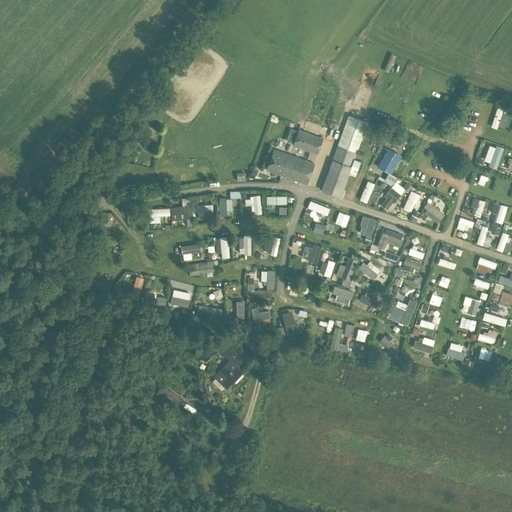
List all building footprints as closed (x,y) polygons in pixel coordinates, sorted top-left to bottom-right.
[(497,107),(491,127),(496,129),(500,117),(502,112),(503,109),(497,107)] [(344,128),(321,190),(340,197),(365,128),(367,122),(349,115),(344,128)] [(145,116),(138,128),(136,134),(143,138),(148,128),(153,120),(145,116)] [(291,128),(286,141),(294,144),(293,145),(317,154),(323,139),(299,130),(298,131),(291,128)] [(148,138),(145,143),(152,147),(155,142),(148,138)] [(134,140),(125,155),(130,158),(135,149),(138,144),(139,143),(134,140)] [(496,145),(488,166),(496,168),(503,148),(496,145)] [(400,156),(388,149),(377,167),(390,174),(400,156)] [(267,170),(306,184),(314,164),(274,150),(267,170)] [(385,179),(383,182),(391,186),(396,178),(390,174),(388,173),(385,179)] [(407,182),(403,188),(407,192),(412,186),(407,182)] [(384,196),(386,198),(380,205),(386,210),(392,202),(394,203),(400,194),(391,187),(384,196)] [(411,191),(403,209),(408,211),(409,210),(416,193),(411,191)] [(259,195),(252,196),(254,214),(261,213),(259,195)] [(266,195),(266,203),(272,203),(286,203),(286,195),(266,195)] [(182,206),(171,207),(172,221),(187,219),(192,219),(190,198),(181,199),(182,206)] [(476,209),(474,215),(479,217),(485,201),(479,199),(476,209)] [(310,200),(307,207),(318,211),(322,213),(327,215),(329,208),(310,200)] [(427,202),(423,207),(428,210),(441,220),(444,214),(427,202)] [(212,204),(198,206),(198,211),(204,211),(204,217),(213,217),(212,204)] [(497,214),(495,221),(501,223),(502,223),(507,206),(501,204),(497,214)] [(169,208),(148,209),(149,217),(170,216),(169,208)] [(146,209),(127,210),(127,222),(136,221),(136,219),(137,217),(146,216),(146,209)] [(493,220),(491,224),(500,227),(501,223),(495,221),(497,214),(495,213),(493,220)] [(365,228),(363,234),(367,235),(370,236),(375,219),(368,217),(365,228)] [(460,217),(458,222),(468,226),(472,227),(474,221),(460,217)] [(315,223),(313,230),(323,233),(325,226),(315,223)] [(482,225),(476,243),(482,245),(485,236),(487,229),(488,227),(482,225)] [(382,231),(377,247),(384,249),(387,242),(399,246),(402,238),(382,231)] [(502,232),(496,249),(502,252),(505,241),(507,237),(508,234),(502,232)] [(274,236),(270,254),(276,255),(280,238),(274,236)] [(227,237),(220,237),(221,257),(229,257),(227,237)] [(199,244),(180,246),(181,253),(200,251),(199,244)] [(305,246),(302,257),(308,260),(308,261),(313,263),(319,246),(313,244),(312,248),(305,246)] [(410,248),(408,254),(422,258),(424,253),(410,248)] [(101,250),(100,256),(114,260),(116,254),(108,252),(102,251),(101,250)] [(85,255),(83,260),(93,263),(94,257),(85,255)] [(340,264),(336,276),(349,281),(357,260),(348,257),(345,266),(340,264)] [(405,257),(403,264),(404,265),(410,267),(419,270),(422,263),(405,257)] [(480,257),(478,263),(494,269),(496,263),(480,257)] [(440,258),(438,264),(453,269),(455,263),(446,260),(443,259),(440,258)] [(328,260),(323,275),(330,277),(334,261),(328,260)] [(212,261),(188,265),(189,275),(213,271),(212,261)] [(363,262),(358,268),(359,268),(363,272),(373,279),(377,274),(363,262)] [(83,276),(81,285),(103,290),(105,281),(83,276)] [(136,276),(131,298),(138,299),(143,278),(136,276)] [(353,278),(350,283),(360,287),(362,282),(353,278)] [(475,278),(473,284),(487,289),(489,283),(475,278)] [(502,286),(496,284),(494,290),(500,292),(502,286)] [(334,286),(332,293),(351,299),(353,292),(334,286)] [(270,290),(247,292),(247,302),(271,301),(270,290)] [(498,304),(510,307),(511,300),(511,293),(503,291),(498,304)] [(362,294),(359,300),(378,310),(381,303),(371,298),(365,295),(362,294)] [(171,295),(170,303),(187,307),(189,299),(171,295)] [(144,296),(143,303),(165,304),(166,297),(154,296),(145,296),(144,296)] [(472,298),(468,313),(475,316),(479,300),(472,298)] [(393,303),(387,317),(407,325),(416,302),(409,299),(407,304),(397,300),(395,304),(393,303)] [(499,306),(491,303),(489,309),(497,312),(499,306)] [(422,304),(420,311),(426,313),(428,306),(422,304)] [(198,305),(197,313),(221,317),(222,309),(198,305)] [(258,313),(252,314),(253,321),(270,317),(269,311),(258,313)] [(289,312),(282,314),(288,334),(295,332),(291,321),(289,313),(289,312)] [(485,312),(483,319),(504,325),(506,319),(485,312)] [(421,319),(419,325),(433,329),(434,323),(431,322),(427,321),(421,319)] [(346,324),(344,330),(345,330),(351,332),(353,325),(346,324)] [(283,327),(275,329),(277,336),(285,334),(283,327)] [(335,327),(329,347),(336,349),(338,342),(339,337),(342,329),(335,327)] [(357,327),(355,342),(361,343),(362,334),(363,327),(357,327)] [(413,328),(411,335),(418,336),(419,330),(413,328)] [(479,333),(477,339),(491,343),(493,337),(487,335),(483,334),(479,333)] [(384,335),(379,341),(393,353),(398,347),(390,340),(387,338),(384,335)] [(221,339),(214,346),(218,351),(230,362),(216,377),(226,387),(233,380),(234,382),(242,374),(240,372),(242,370),(236,365),(246,354),(240,348),(241,346),(227,342),(221,339)] [(415,340),(413,347),(431,353),(433,346),(422,342),(418,341),(415,340)] [(479,347),(477,353),(489,356),(490,350),(479,347)] [(448,348),(446,355),(462,360),(464,353),(448,348)] [(176,406),(182,397),(163,384),(157,392),(176,406)]
